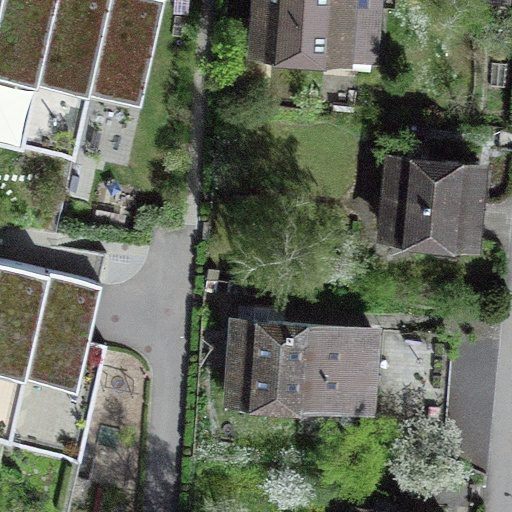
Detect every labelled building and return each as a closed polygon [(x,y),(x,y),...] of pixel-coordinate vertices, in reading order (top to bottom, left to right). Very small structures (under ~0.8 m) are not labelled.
[(145,0),(0,0),(0,140),(75,157),(95,61),(130,69),(145,0)] [(378,0),(258,0),(255,49),(374,59),(378,0)] [(479,164),(393,156),(386,230),(434,235),(433,247),(459,249),(460,238),(472,239),(479,164)] [(84,275),(0,255),(0,442),(10,445),(33,348),(65,355),(84,275)] [(132,286),(84,275),(65,355),(33,348),(10,445),(104,466),(130,355),(117,352),(122,331),(132,286)] [(371,329),(237,320),(231,394),(284,398),(283,408),(304,410),(305,400),(366,405),(371,329)] [(433,449),(440,335),(381,331),(374,445),(433,449)]
